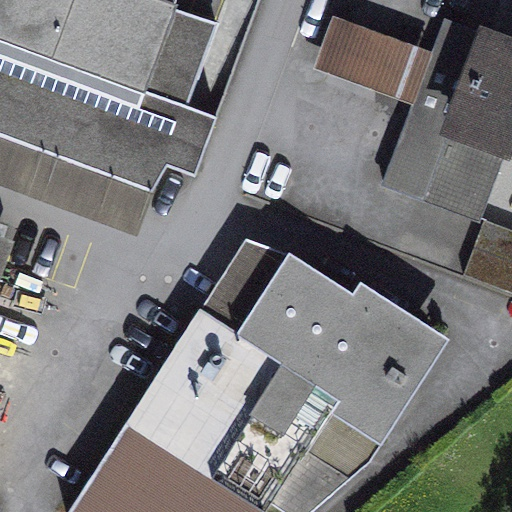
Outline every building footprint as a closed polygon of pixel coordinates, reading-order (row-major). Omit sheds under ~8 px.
[(188,110),(220,25),(175,8),(152,0),(0,0),(0,140),(152,196),(168,171),(195,182),(217,121),(188,110)] [(152,0),(175,8),(178,0),(152,0)] [(332,17),(312,71),(414,109),(434,55),(332,17)] [(489,38),(446,22),(434,55),(414,109),(387,186),(481,221),(505,155),(511,157),(511,52),(487,44),(489,38)] [(511,232),(486,223),(465,280),(511,297),(511,232)] [(247,242),(202,312),(240,337),(291,256),(247,242)] [(240,337),(202,312),(72,511),(269,511),(274,505),(284,511),(316,511),(343,492),(341,471),(307,451),(339,404),(377,427),(430,347),(291,256),(240,337)] [(339,404),(307,451),(341,471),(343,492),(377,465),(393,438),(377,427),(339,404)]
